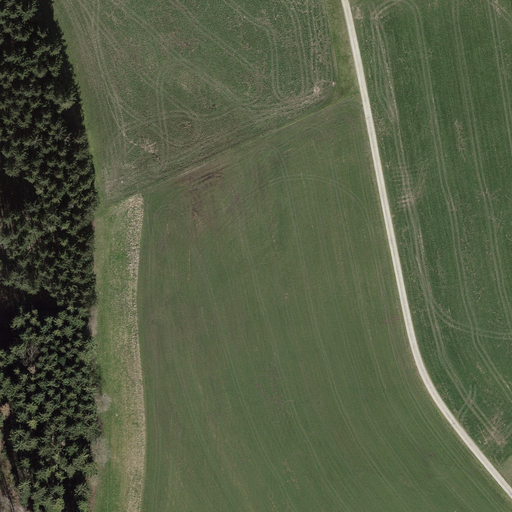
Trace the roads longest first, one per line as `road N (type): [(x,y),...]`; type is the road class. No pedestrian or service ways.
road 1 (track): [(343,0),(421,371),(511,494)]
road 2 (track): [(0,103),(24,232),(0,437)]
